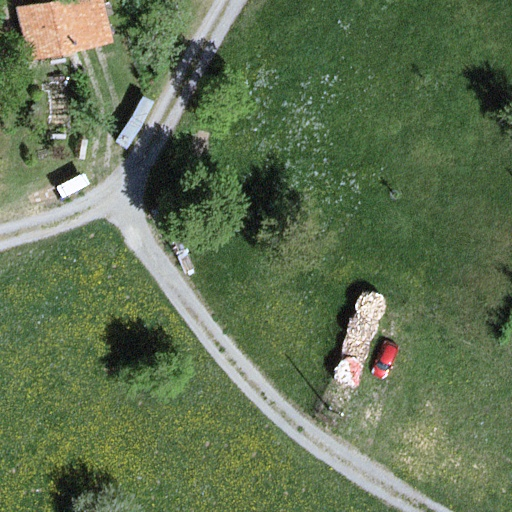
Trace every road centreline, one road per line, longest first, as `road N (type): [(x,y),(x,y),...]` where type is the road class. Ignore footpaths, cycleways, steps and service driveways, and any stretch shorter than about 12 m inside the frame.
road 1 (track): [(124,185),(143,248),(282,415),(430,511)]
road 2 (track): [(229,0),(124,185),(58,220),(0,236)]
